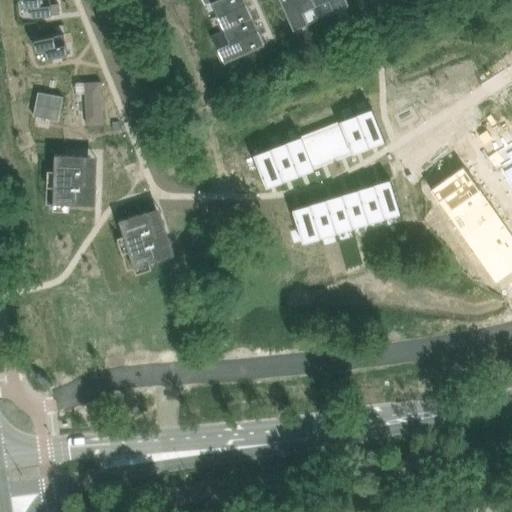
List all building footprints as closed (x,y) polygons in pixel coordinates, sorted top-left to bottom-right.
[(50,0),(20,0),(21,7),(31,6),(32,17),(60,14),(58,3),(51,4),(50,0)] [(215,0),(212,2),(218,15),(247,2),(245,0),(215,0)] [(298,0),(280,0),(294,29),(308,23),(303,11),(298,0)] [(313,0),(298,0),(303,11),(316,5),(313,0)] [(347,0),(329,0),(335,11),(349,4),(347,0)] [(247,2),(218,15),(224,29),(253,16),(247,2)] [(253,16),(224,29),(230,42),(258,29),(253,16)] [(230,42),(218,47),(225,62),(265,44),(258,29),(230,42)] [(64,33),(34,39),(37,50),(46,48),(48,58),(68,54),(64,33)] [(100,82),(85,83),(88,123),(103,122),(100,82)] [(39,92),(34,116),(59,121),(64,97),(39,92)] [(372,108),(356,114),(369,147),(385,141),(372,108)] [(356,114),(340,121),(353,154),(369,147),(356,114)] [(340,121),(302,136),(314,169),(353,154),(340,121)] [(302,136),(286,142),(299,175),(314,169),(302,136)] [(286,142),(270,148),(283,181),(299,175),(286,142)] [(511,142),(491,155),(511,189),(511,142)] [(270,148),(254,154),(267,187),(283,181),(270,148)] [(55,154),(54,203),(96,205),(97,187),(83,186),(84,155),(55,154)] [(511,234),(464,166),(431,189),(496,282),(511,270),(511,234)] [(390,179),(374,184),(385,217),(401,212),(390,179)] [(374,184),(358,188),(369,222),(385,217),(374,184)] [(358,188),(342,193),(353,227),(369,222),(358,188)] [(342,193),(326,198),(336,232),(353,227),(342,193)] [(326,198),(310,204),(320,237),(336,232),(326,198)] [(310,204),(293,209),(303,243),(320,237),(310,204)] [(147,211),(119,220),(134,267),(175,254),(169,237),(156,241),(147,211)]
